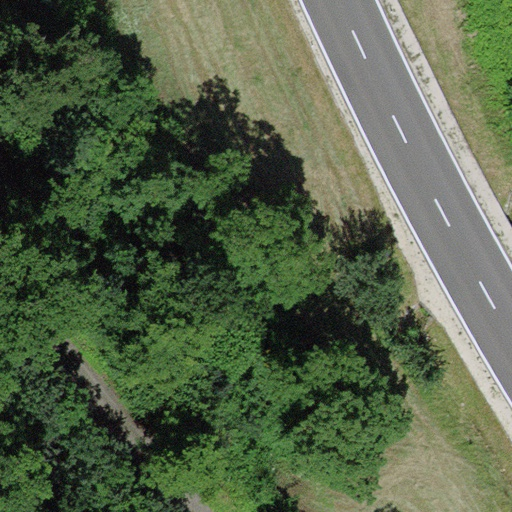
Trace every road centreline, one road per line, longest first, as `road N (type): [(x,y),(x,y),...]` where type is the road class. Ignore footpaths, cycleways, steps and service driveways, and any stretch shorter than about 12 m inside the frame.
road 1 (primary): [(511,351),(454,253),(329,0)]
road 2 (residential): [(0,288),(186,511)]
